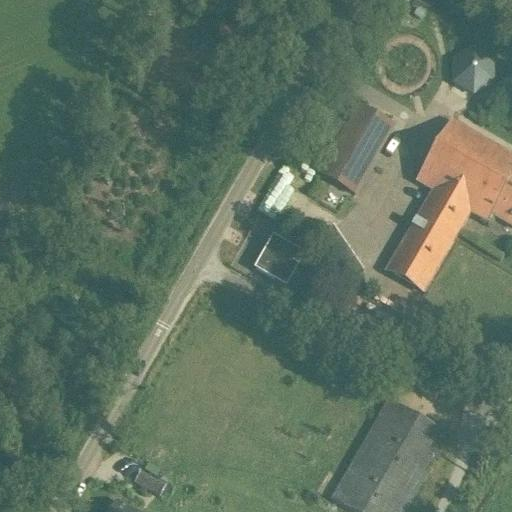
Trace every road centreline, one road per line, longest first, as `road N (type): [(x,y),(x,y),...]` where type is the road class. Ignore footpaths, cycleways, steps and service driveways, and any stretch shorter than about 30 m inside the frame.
road 1 (residential): [(511,428),(450,404),(198,264)]
road 2 (unclassified): [(198,264),(352,0)]
road 3 (unclassified): [(57,511),(198,264)]
